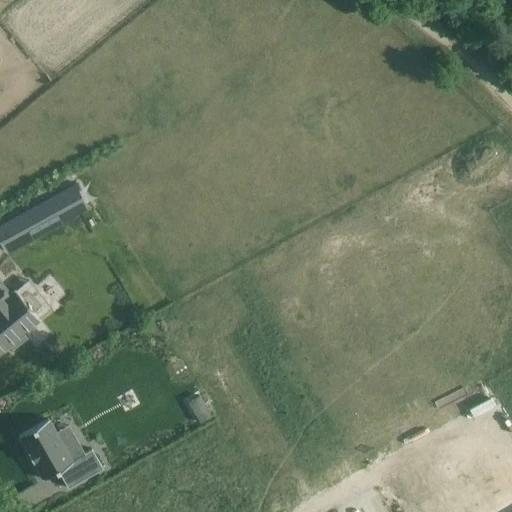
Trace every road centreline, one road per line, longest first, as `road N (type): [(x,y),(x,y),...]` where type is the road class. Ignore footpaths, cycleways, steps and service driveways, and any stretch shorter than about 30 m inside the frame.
road 1 (unknown): [(326,511),(461,439)]
road 2 (unknown): [(511,102),(400,0)]
